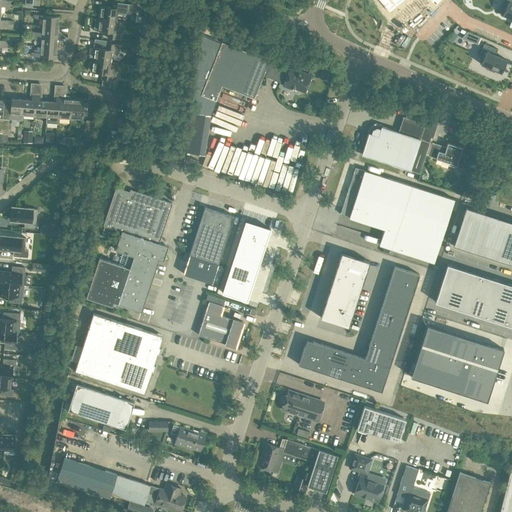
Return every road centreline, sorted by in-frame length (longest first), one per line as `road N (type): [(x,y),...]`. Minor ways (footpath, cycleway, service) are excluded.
road 1 (unclassified): [(303,511),(223,485),(308,218)]
road 2 (unclassified): [(308,218),(175,171),(117,166)]
road 3 (unclassified): [(308,218),(363,57)]
road 4 (unclassified): [(500,117),(363,57)]
